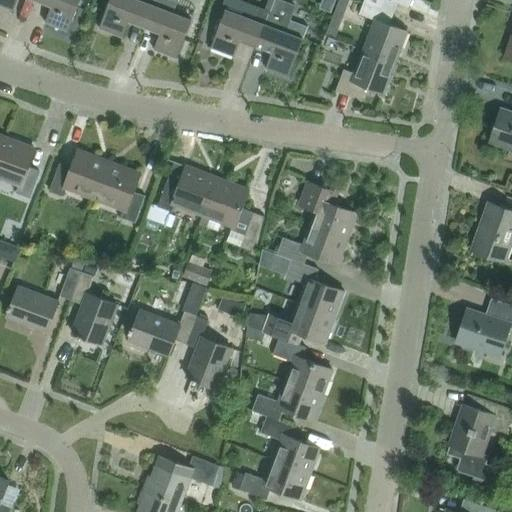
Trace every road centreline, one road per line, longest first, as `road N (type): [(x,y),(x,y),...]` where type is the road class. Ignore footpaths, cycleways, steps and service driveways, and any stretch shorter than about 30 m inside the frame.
road 1 (unclassified): [(436,151),(137,107),(0,67)]
road 2 (unclassified): [(378,511),(436,151)]
road 3 (residential): [(436,151),(459,0)]
road 4 (residential): [(77,511),(74,471),(59,445),(0,419)]
